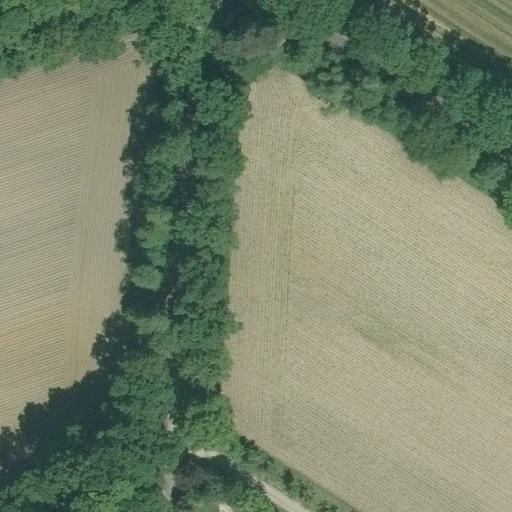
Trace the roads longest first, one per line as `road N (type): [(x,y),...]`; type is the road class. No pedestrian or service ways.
road 1 (residential): [(164,511),(194,0)]
road 2 (residential): [(511,161),(261,0)]
